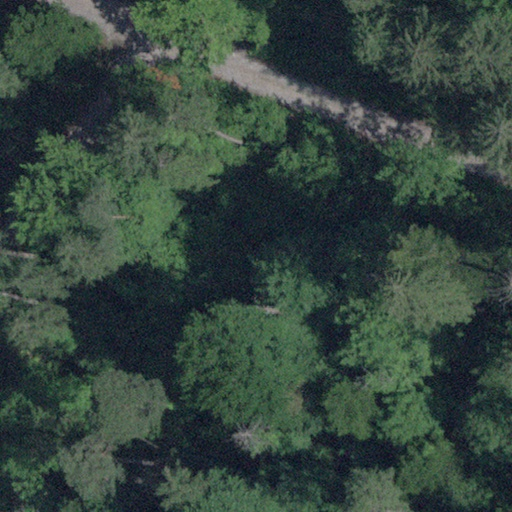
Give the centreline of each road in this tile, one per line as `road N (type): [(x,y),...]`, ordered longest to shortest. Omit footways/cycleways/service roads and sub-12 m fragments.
road 1 (track): [(90,0),(357,133),(511,186)]
road 2 (track): [(177,0),(0,248)]
